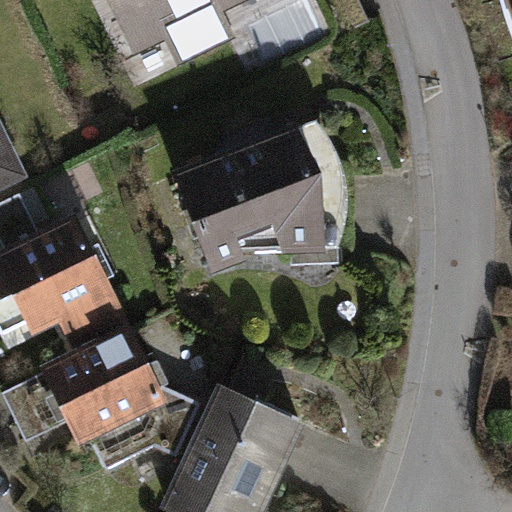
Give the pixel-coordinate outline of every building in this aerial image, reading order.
[(108,0),(136,57),(258,0),(108,0)] [(274,125),(182,182),(220,268),(334,264),(328,120),(274,125)] [(0,132),(0,201),(27,189),(0,132)] [(100,215),(0,264),(0,298),(30,359),(144,303),(100,215)] [(135,322),(0,385),(0,390),(24,442),(82,416),(104,463),(148,442),(172,452),(196,396),(164,383),(135,322)] [(184,511),(296,511),(330,428),(233,390),(184,511)]
